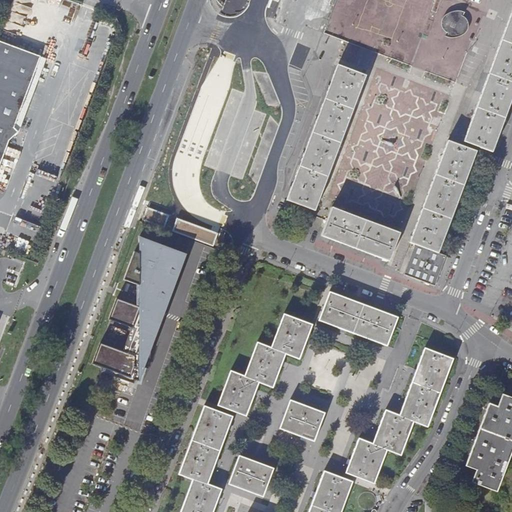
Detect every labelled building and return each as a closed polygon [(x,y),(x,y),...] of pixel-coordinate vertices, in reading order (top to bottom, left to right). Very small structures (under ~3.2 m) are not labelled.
[(471,26),(459,8),(440,20),(452,38),(471,26)] [(511,98),(511,10),(464,141),(492,152),(511,98)] [(0,163),(8,142),(17,134),(13,129),(28,88),(39,58),(0,43),(0,163)] [(333,66),(285,197),(312,207),(360,76),(333,66)] [(476,152),(448,142),(410,243),(416,245),(405,274),(435,287),(446,256),(438,253),(476,152)] [(399,234),(333,209),(322,236),(389,261),(399,234)] [(140,286),(140,307),(144,309),(152,285),(147,283),(147,266),(149,262),(147,261),(147,240),(140,237),(140,254),(140,286)] [(172,293),(186,255),(147,240),(147,261),(149,262),(147,266),(147,283),(152,285),(170,292),(172,293)] [(140,286),(140,254),(134,252),(124,280),(140,286)] [(161,315),(170,292),(152,285),(144,309),(161,315)] [(398,317),(330,292),(319,321),(387,346),(398,317)] [(153,336),(156,337),(164,316),(161,315),(144,309),(140,307),(117,298),(109,320),(136,330),(153,336)] [(231,372),(219,407),(247,417),(259,383),(273,388),(286,354),(300,359),(312,325),(283,314),(271,347),(257,342),(245,377),(231,372)] [(145,360),(153,336),(136,330),(127,353),(139,358),(145,360)] [(139,382),(139,358),(127,353),(101,343),(93,364),(103,368),(101,372),(134,384),(135,380),(139,382)] [(453,360),(453,359),(425,348),(400,416),(386,411),(374,444),(360,439),(347,474),(375,483),(387,450),(402,456),(414,422),(428,427),(453,360)] [(489,404),(467,466),(477,470),(473,483),(498,491),(511,455),(511,397),(503,394),(498,408),(489,404)] [(325,414),(290,401),(280,429),(315,442),(325,414)] [(192,480),(180,511),(212,511),(221,489),(208,484),(232,418),(204,407),(178,475),(192,480)] [(273,469),(238,456),(228,485),(262,497),(273,469)] [(340,511),(352,481),(324,472),(308,511),(340,511)]
